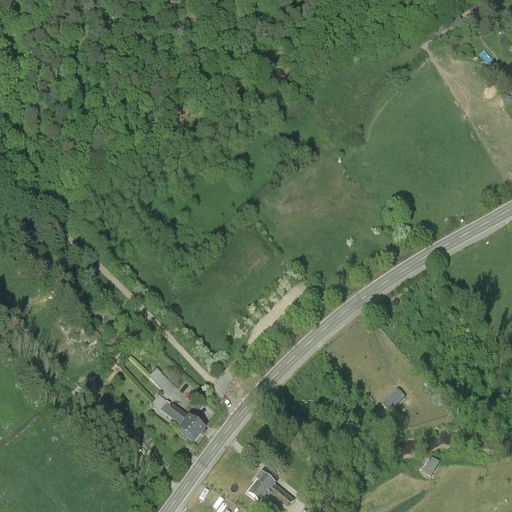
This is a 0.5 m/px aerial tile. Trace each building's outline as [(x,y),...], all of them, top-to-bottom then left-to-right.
[(398,391),(386,401),(394,409),(405,399),(398,391)] [(204,432),(172,408),(166,416),(182,428),(179,432),(195,444),(204,432)] [(313,429),(296,415),(288,425),(305,439),(313,429)] [(431,478),(439,464),(423,455),(415,469),(431,478)] [(276,486),(262,476),(258,481),(260,483),(250,495),(263,505),(270,496),(288,509),(294,502),(275,487),(276,486)]
